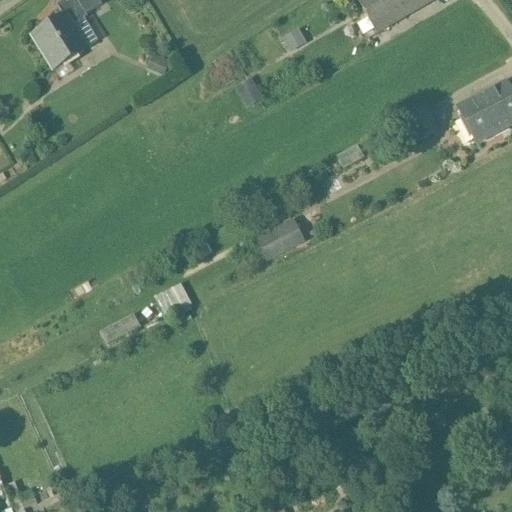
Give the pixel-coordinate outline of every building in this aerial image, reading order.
[(70,0),(58,8),(64,18),(65,17),(72,28),(83,21),(87,18),(86,16),(75,0),(70,0)] [(98,0),(75,0),(86,16),(102,7),(98,0)] [(398,0),(358,0),(378,33),(408,16),(398,0)] [(398,0),(408,16),(435,0),(398,0)] [(64,18),(33,37),(54,70),(97,43),(83,21),(72,28),(65,17),(64,18)] [(372,37),(377,46),(406,29),(401,21),(372,37)] [(169,64),(157,59),(152,73),(163,78),(169,64)] [(250,82),(237,90),(248,109),(261,101),(250,82)] [(511,94),(507,85),(483,98),(499,128),(491,132),(493,136),(511,126),(511,94)] [(483,98),(459,110),(476,145),(493,136),(491,132),(499,128),(483,98)] [(425,108),(405,119),(412,131),(431,120),(425,108)] [(431,120),(412,131),(418,143),(438,132),(431,120)] [(312,241),(299,216),(259,235),(272,259),(312,241)] [(163,319),(191,309),(182,285),(154,295),(163,319)] [(133,315),(100,330),(106,344),(139,329),(133,315)]
